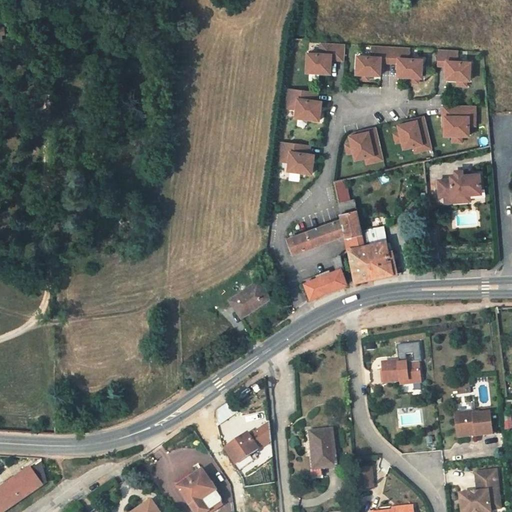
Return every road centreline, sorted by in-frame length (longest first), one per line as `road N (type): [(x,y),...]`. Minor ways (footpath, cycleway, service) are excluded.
road 1 (secondary): [(313,320),(143,430),(88,445),(0,443)]
road 2 (residential): [(313,320),(276,245),(327,182),(341,105),(425,103)]
road 3 (residential): [(343,306),(364,428),(425,484),(439,511)]
road 4 (secondary): [(511,287),(385,293),(343,306)]
